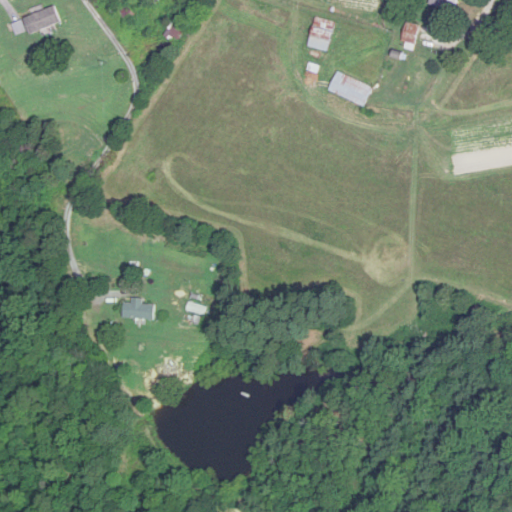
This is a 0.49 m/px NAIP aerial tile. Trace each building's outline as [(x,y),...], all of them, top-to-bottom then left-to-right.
[(460,0),(432,0),(431,5),(459,11),(460,0)] [(26,19),(32,35),(64,22),(58,6),(26,19)] [(167,37),(179,43),(191,21),(179,14),(167,37)] [(333,51),(336,21),(316,18),(312,49),(333,51)] [(417,51),(421,25),(407,23),(403,49),(417,51)] [(375,91),(341,72),(331,90),(365,108),(375,91)] [(160,305),(146,305),(146,302),(128,302),(128,321),(160,321),(160,305)] [(190,311),(204,315),(205,311),(208,312),(209,309),(192,303),(190,311)]
